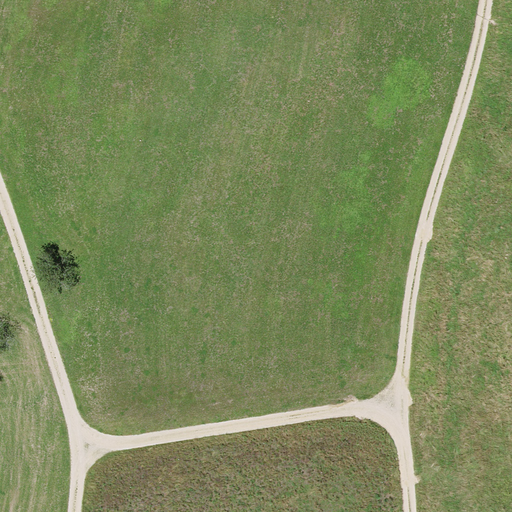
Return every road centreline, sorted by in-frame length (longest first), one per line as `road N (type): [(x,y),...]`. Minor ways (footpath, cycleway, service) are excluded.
road 1 (track): [(406,511),(397,399),(421,249),(480,0)]
road 2 (track): [(0,191),(81,452),(73,511)]
road 3 (track): [(81,452),(397,399)]
